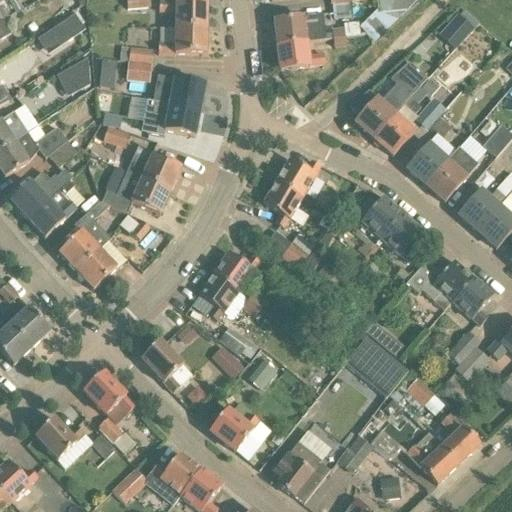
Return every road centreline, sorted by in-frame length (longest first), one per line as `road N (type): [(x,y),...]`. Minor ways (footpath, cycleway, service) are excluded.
road 1 (residential): [(511,295),(384,179),(249,127)]
road 2 (residential): [(99,347),(182,259),(249,127)]
road 3 (residential): [(272,511),(222,473),(99,347)]
road 4 (unknown): [(432,0),(382,64),(290,137)]
road 5 (residential): [(99,347),(0,236)]
road 6 (residential): [(0,440),(99,347)]
road 7 (residential): [(249,127),(240,0)]
